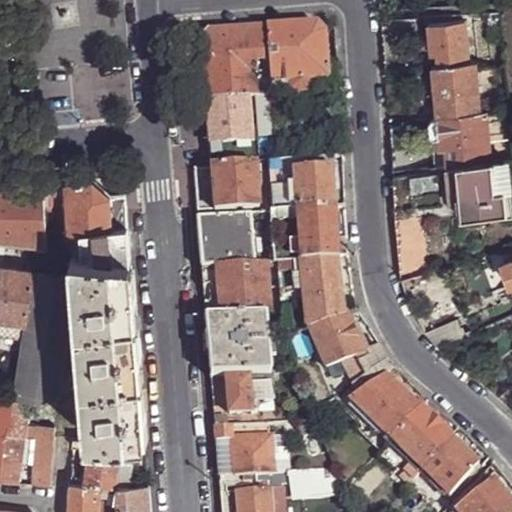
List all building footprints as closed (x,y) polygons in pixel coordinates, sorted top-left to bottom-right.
[(491,40),(505,40),(503,11),(489,11),(491,40)] [(437,59),(438,68),(470,64),(465,21),(428,24),(430,43),(435,43),(437,59)] [(317,24),(266,29),(271,96),(271,97),(329,92),(325,34),(317,24)] [(211,33),(200,44),(205,101),(247,98),(271,96),(266,29),(211,33)] [(383,35),(385,73),(414,71),(411,34),(383,35)] [(432,68),(437,115),(480,111),(476,64),(470,64),(438,68),(432,68)] [(247,98),(205,101),(210,168),(256,164),(268,164),(277,162),(271,97),(271,96),(247,98)] [(448,149),(449,165),(458,165),(492,161),(488,111),(480,111),(437,115),(439,138),(447,137),(448,149)] [(437,115),(431,116),(429,120),(431,135),(436,138),(439,138),(437,115)] [(440,151),(448,149),(447,137),(439,138),(440,151)] [(392,150),(393,170),(425,166),(424,147),(392,150)] [(458,165),(461,200),(463,203),(506,199),(504,160),(492,161),(458,165)] [(257,178),(256,164),(210,168),(192,170),(197,213),(215,211),(215,212),(259,208),(258,194),(263,193),(262,177),(257,178)] [(449,165),(447,166),(451,203),(461,200),(458,165),(449,165)] [(298,213),(334,210),(333,190),(337,190),(336,169),(294,172),(295,187),(287,188),(289,208),(298,207),(298,213)] [(411,176),(413,191),(439,189),(437,174),(411,176)] [(77,256),(131,261),(125,193),(110,194),(92,178),(59,181),(60,187),(51,188),(51,194),(61,193),(60,190),(67,190),(70,231),(74,230),(77,256)] [(0,235),(42,242),(42,251),(48,252),(42,183),(0,186),(0,235)] [(508,214),(506,199),(463,203),(463,220),(508,214)] [(298,213),(277,214),(278,224),(293,223),(293,221),(299,220),(301,262),(337,258),(347,257),(346,239),(336,240),(334,210),(298,213)] [(397,217),(401,277),(432,269),(426,213),(397,217)] [(255,265),(250,216),(197,221),(201,269),(217,268),(255,265)] [(135,441),(145,440),(140,375),(131,261),(77,256),(73,256),(75,281),(75,283),(87,440),(89,441),(120,443),(132,442),(132,440),(135,441)] [(337,258),(301,262),(294,263),(296,277),(301,276),(303,294),(308,331),(310,330),(347,315),(338,260),(337,258)] [(502,263),(508,285),(511,283),(511,260),(511,259),(502,263)] [(274,265),(274,264),(255,265),(217,268),(221,320),(271,317),(267,271),(276,270),(276,264),(274,265)] [(0,335),(24,339),(35,273),(0,269),(0,335)] [(57,394),(75,283),(75,281),(35,273),(24,339),(14,398),(8,434),(22,435),(28,400),(39,402),(57,394)] [(301,276),(296,277),(293,277),(295,295),(303,294),(301,276)] [(413,309),(422,322),(445,313),(440,297),(413,309)] [(359,316),(356,311),(347,315),(310,330),(337,397),(356,384),(380,368),(388,361),(383,352),(370,358),(361,334),(355,337),(348,321),(359,316)] [(271,329),(271,317),(221,320),(206,322),(210,378),(225,378),(249,376),(270,373),(271,374),(270,359),(268,330),(271,329)] [(426,329),(439,345),(464,336),(458,318),(426,329)] [(268,330),(270,359),(276,359),(274,329),(271,329),(268,330)] [(380,368),(356,384),(362,392),(350,402),(390,441),(421,410),(425,405),(420,399),(415,404),(386,376),(380,368)] [(210,378),(213,410),(229,408),(229,415),(258,414),(258,405),(273,404),(271,384),(270,384),(270,373),(249,376),(249,379),(227,381),(227,386),(225,387),(225,378),(210,378)] [(0,395),(0,480),(8,434),(14,398),(0,395)] [(421,410),(390,441),(384,447),(406,468),(404,470),(414,481),(415,480),(452,439),(421,410)] [(213,421),(214,428),(226,427),(225,419),(213,421)] [(324,465),(312,421),(299,421),(312,469),(324,465)] [(51,486),(54,438),(55,426),(39,424),(33,484),(51,486)] [(226,427),(214,428),(219,478),(243,476),(274,474),(271,438),(232,441),(231,427),(226,427)] [(22,435),(8,434),(0,480),(0,481),(15,483),(23,435),(22,435)] [(285,437),(271,438),(274,474),(287,473),(285,437)] [(480,465),(452,439),(415,480),(420,483),(426,476),(449,498),(480,465)] [(100,485),(115,486),(117,486),(118,460),(132,462),(135,441),(132,440),(132,442),(120,443),(89,441),(85,484),(100,485)] [(118,460),(117,486),(129,485),(132,462),(118,460)] [(337,481),(332,471),(332,469),(322,470),(323,482),(337,481)] [(289,485),(323,482),(322,470),(287,473),(289,485)] [(451,505),(444,511),(511,511),(511,486),(500,472),(455,510),(451,505)] [(289,485),(287,473),(274,474),(243,476),(243,482),(256,481),(257,483),(264,482),(278,481),(278,486),(280,486),(289,485)] [(278,481),(264,482),(265,490),(269,489),(270,511),(283,511),(280,486),(278,486),(278,481)] [(67,511),(97,511),(99,500),(100,485),(85,484),(69,483),(67,511)] [(117,511),(138,511),(136,485),(129,485),(117,486),(115,486),(113,500),(118,500),(117,511)] [(265,490),(220,494),(221,511),(270,511),(269,489),(265,490)] [(97,511),(107,511),(108,508),(114,508),(115,504),(113,503),(113,501),(99,500),(97,511)]
